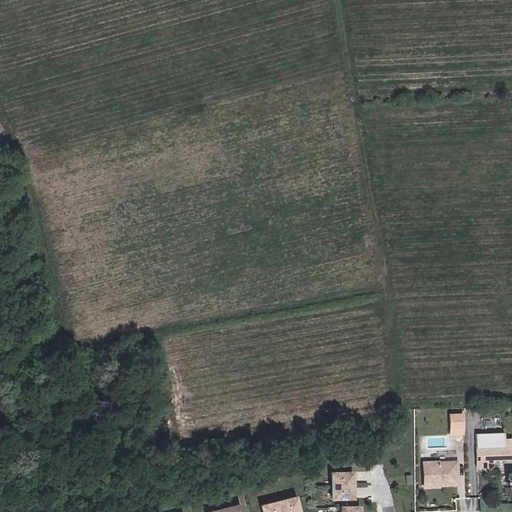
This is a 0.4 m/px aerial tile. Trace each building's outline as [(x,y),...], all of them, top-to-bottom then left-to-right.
[(471,436),(471,421),(458,420),(458,440),(463,441),(463,436),(471,436)] [(511,473),(511,452),(511,453),(511,461),(484,462),(485,481),(494,481),(503,473),(511,473)] [(360,478),(359,470),(350,471),(351,479),(360,478)] [(458,497),(458,493),(465,492),(465,476),(456,475),(456,476),(446,476),(446,475),(432,475),(432,499),(446,499),(446,497),(458,497)] [(361,507),(361,482),(340,481),(339,507),(361,507)]
